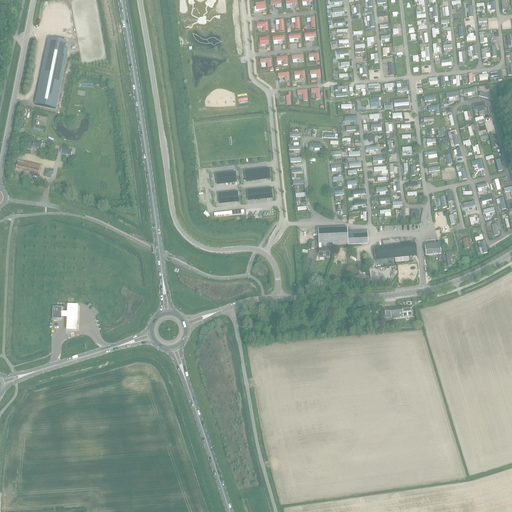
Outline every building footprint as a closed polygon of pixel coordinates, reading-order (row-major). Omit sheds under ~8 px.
[(265,2),(255,3),(256,10),(266,9),(265,2)] [(267,24),(256,25),(257,29),(263,29),(263,33),(268,32),(267,24)] [(65,49),(66,41),(48,38),(35,105),(55,109),(68,49),(65,49)] [(268,46),(268,39),(259,39),(260,47),(268,46)] [(365,48),(364,45),(355,46),(355,49),(356,49),(356,53),(363,52),(363,48),(365,48)] [(318,53),(308,54),(309,58),(315,58),(315,62),(319,61),(318,53)] [(287,55),(276,56),(276,61),(283,60),(283,64),(288,64),(287,55)] [(267,68),(271,67),(271,59),(260,60),(260,64),(267,63),(267,68)] [(317,78),(321,78),(320,70),(309,71),(310,76),(316,75),(317,78)] [(304,71),(294,72),(294,76),(300,76),(301,80),(305,80),(304,71)] [(285,81),(289,81),(288,73),(278,74),(278,78),(284,77),(285,81)] [(501,73),(490,74),(491,77),(498,76),(498,81),(502,81),(501,73)] [(316,100),(320,100),(319,89),(311,89),(311,94),(316,93),(316,100)] [(307,101),(306,90),(297,91),(297,95),(302,94),(303,101),(307,101)] [(379,99),(370,100),(371,108),(377,107),(377,110),(381,109),(381,107),(379,107),(379,99)] [(395,111),(409,109),(408,99),(394,100),(395,111)] [(486,108),(485,103),(472,106),(473,111),(478,110),(479,116),(484,115),(483,109),(486,108)] [(438,106),(428,107),(429,112),(435,111),(435,115),(439,115),(438,106)] [(39,114),(33,140),(76,149),(81,124),(39,114)] [(38,175),(40,166),(24,162),(24,163),(18,162),(16,170),(38,175)] [(52,170),(45,169),(44,176),(51,177),(52,170)] [(437,222),(444,221),(443,213),(435,214),(437,222)] [(438,233),(448,232),(446,222),(436,224),(438,233)] [(332,245),(368,244),(367,231),(347,232),(347,227),(317,229),(318,243),(332,242),(332,245)] [(465,249),(472,247),(470,237),(463,239),(465,249)] [(426,255),(441,254),(439,241),(434,241),(434,244),(424,245),(426,255)] [(400,243),(400,245),(374,248),(375,261),(416,256),(415,243),(405,244),(405,243),(400,243)] [(319,257),(329,257),(329,248),(319,249),(319,257)] [(67,312),(62,312),(62,318),(67,318),(67,331),(79,331),(80,305),(68,305),(67,312)] [(412,316),(411,306),(390,309),(390,308),(384,308),(385,317),(390,316),(391,318),(412,316)] [(61,320),(62,308),(53,307),(52,319),(61,320)]
